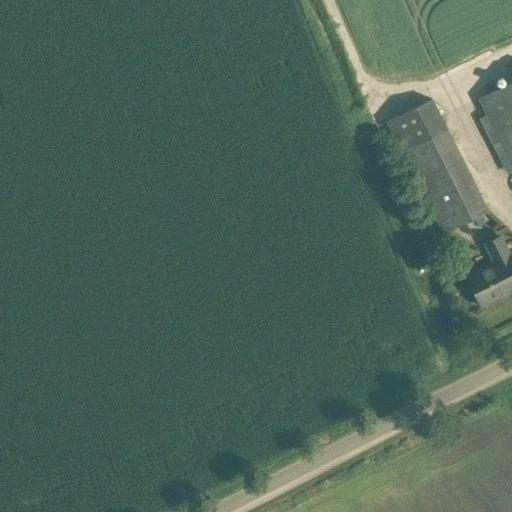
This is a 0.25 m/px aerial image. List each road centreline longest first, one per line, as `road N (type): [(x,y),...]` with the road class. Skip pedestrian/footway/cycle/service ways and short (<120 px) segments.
road 1 (unclassified): [(215,511),(511,362)]
road 2 (track): [(335,0),(376,97),(394,103),(450,84)]
